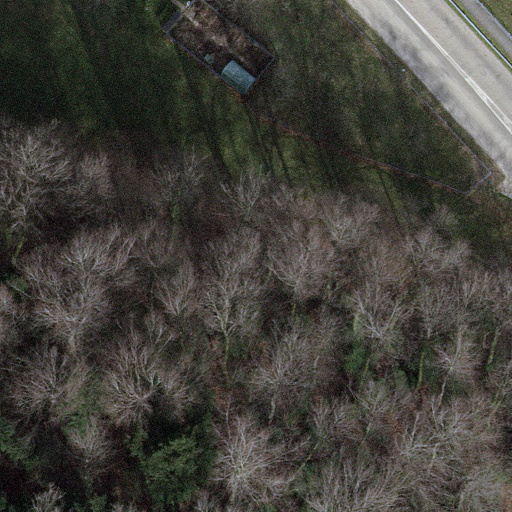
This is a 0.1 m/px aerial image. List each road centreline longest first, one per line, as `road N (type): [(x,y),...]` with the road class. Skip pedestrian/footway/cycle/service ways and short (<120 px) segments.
road 1 (track): [(511,307),(0,197)]
road 2 (tertiary): [(511,126),(395,0)]
